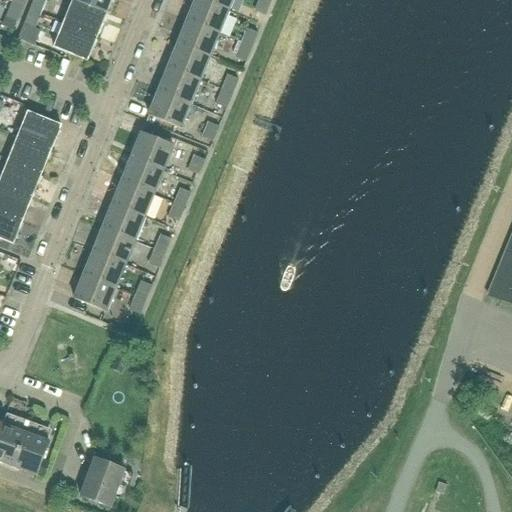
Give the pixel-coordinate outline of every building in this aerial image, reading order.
[(12,0),(11,4),(22,9),(26,0),(12,0)] [(46,1),(43,0),(33,0),(29,11),(41,16),(46,1)] [(73,0),(73,2),(106,15),(112,0),(73,0)] [(195,0),(186,22),(219,36),(229,11),(201,0),(195,0)] [(201,0),(229,11),(233,0),(201,0)] [(258,0),(253,13),(265,18),(272,1),(270,0),(258,0)] [(64,25),(97,38),(106,15),(73,2),(64,25)] [(4,19),(16,24),(22,9),(11,4),(4,19)] [(41,16),(29,11),(17,40),(45,52),(48,44),(44,31),(48,19),(41,16)] [(186,22),(177,45),(210,58),(219,36),(186,22)] [(97,38),(64,25),(52,54),(72,62),(74,58),(87,63),(97,38)] [(246,30),(240,45),(252,50),(258,35),(246,30)] [(0,55),(3,57),(9,41),(0,37),(0,55)] [(168,69),(200,82),(210,58),(177,45),(168,69)] [(234,60),(246,65),(252,50),(240,45),(234,60)] [(158,93),(191,106),(200,82),(168,69),(158,93)] [(239,82),(227,77),(221,91),(233,95),(239,82)] [(233,95),(221,91),(215,106),(226,111),(233,95)] [(191,106),(158,93),(149,117),(181,130),(191,106)] [(18,141),(51,153),(61,127),(28,114),(18,141)] [(212,144),(219,129),(207,124),(201,139),(212,144)] [(132,158),(164,172),(174,148),(141,135),(132,158)] [(9,162),(42,176),(51,153),(18,141),(9,162)] [(198,177),(205,162),(193,157),(187,173),(198,177)] [(122,182),(155,195),(164,172),(132,158),(122,182)] [(0,184),(0,188),(32,201),(42,176),(9,162),(0,184)] [(122,182),(113,206),(145,219),(155,195),(122,182)] [(0,215),(22,225),(32,201),(0,188),(0,215)] [(191,195),(179,190),(174,203),(186,208),(191,195)] [(186,208),(174,203),(167,219),(179,225),(186,208)] [(136,243),(145,219),(113,206),(103,230),(136,243)] [(0,241),(13,247),(22,225),(0,215),(0,241)] [(93,254),(126,267),(136,243),(103,230),(93,254)] [(511,231),(485,296),(511,307),(511,231)] [(154,252),(165,257),(171,242),(160,237),(154,252)] [(159,271),(165,257),(154,252),(148,266),(159,271)] [(84,277),(116,291),(126,267),(93,254),(84,277)] [(116,291),(84,277),(74,301),(107,314),(116,291)] [(141,283),(134,298),(146,302),(152,288),(141,283)] [(146,302),(134,298),(128,313),(140,317),(146,302)] [(2,428),(0,431),(0,465),(12,470),(24,436),(2,428)] [(24,436),(12,470),(36,479),(48,445),(24,436)] [(109,509),(122,472),(93,461),(79,498),(109,509)]
